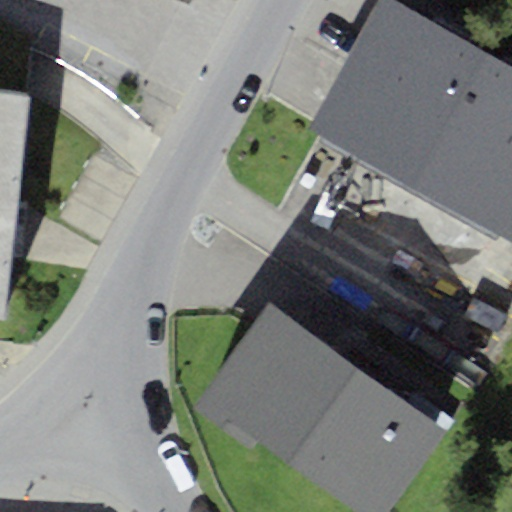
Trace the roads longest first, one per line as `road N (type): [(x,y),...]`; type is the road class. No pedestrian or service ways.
road 1 (residential): [(281,0),(146,257),(102,380)]
road 2 (unknown): [(237,81),(70,0)]
road 3 (residential): [(165,511),(122,436),(102,380)]
road 4 (residential): [(102,380),(0,453)]
